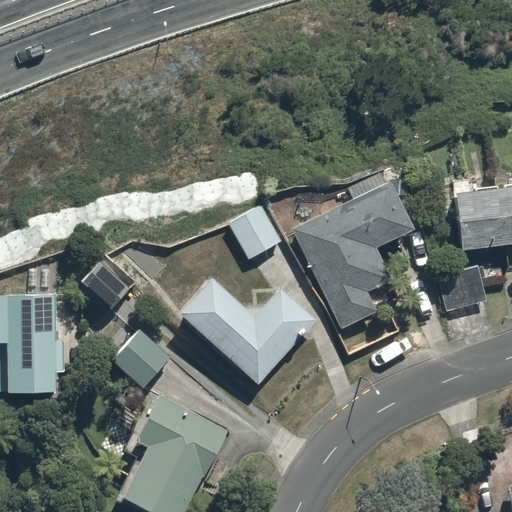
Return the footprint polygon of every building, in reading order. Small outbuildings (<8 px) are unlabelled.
[(511,180),(448,188),(456,248),(511,240),(511,180)] [(286,229),(332,328),(379,307),(368,284),(392,273),(376,238),(409,223),(390,181),(286,229)] [(258,199),(223,220),(246,257),(280,235),(258,199)] [(98,252),(74,277),(116,316),(140,290),(98,252)] [(470,256),(428,270),(441,310),(483,297),(470,256)] [(255,318),(205,271),(171,308),(254,384),(311,323),(278,293),(255,318)] [(0,339),(1,340),(0,356),(0,387),(61,390),(63,341),(81,342),(83,293),(0,289),(0,339)] [(184,511),(227,428),(152,390),(127,441),(142,449),(119,494),(155,511),(184,511)] [(511,511),(511,479),(502,482),(507,511),(511,511)]
